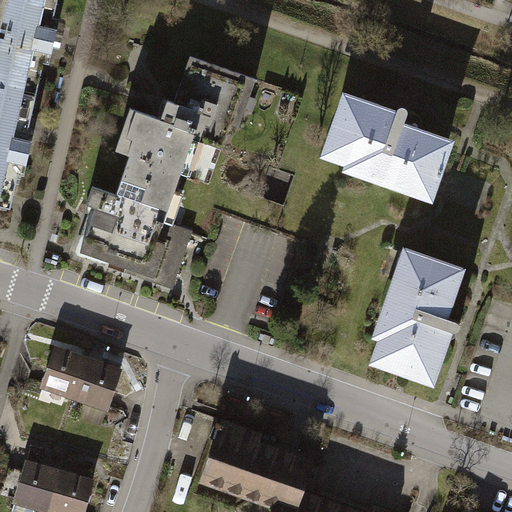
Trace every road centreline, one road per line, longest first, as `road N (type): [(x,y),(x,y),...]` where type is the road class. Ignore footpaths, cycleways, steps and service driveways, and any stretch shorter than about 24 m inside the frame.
road 1 (residential): [(195,350),(511,462)]
road 2 (track): [(511,104),(204,0)]
road 3 (residential): [(0,280),(195,350)]
road 4 (residential): [(195,350),(135,511)]
